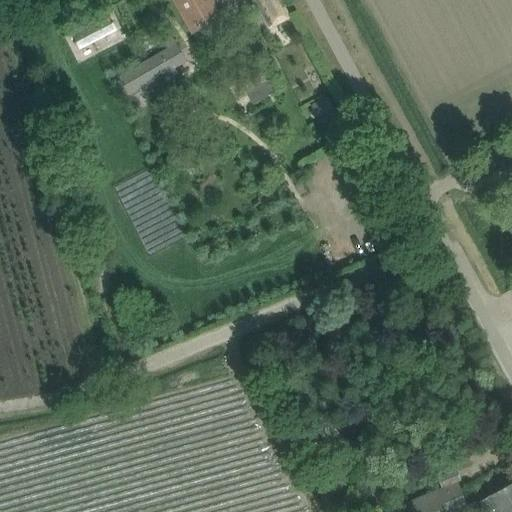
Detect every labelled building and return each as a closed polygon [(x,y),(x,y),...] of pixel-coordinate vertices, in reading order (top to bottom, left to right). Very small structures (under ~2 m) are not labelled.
[(172,0),(192,33),(221,16),(211,0),(172,0)] [(253,0),(267,28),(288,17),(279,0),(253,0)] [(73,42),(81,59),(121,39),(113,22),(73,42)] [(168,48),(117,77),(127,95),(141,87),(149,103),(182,84),(173,68),(186,61),(173,38),(165,43),(168,48)] [(258,66),(237,79),(245,92),(267,80),(258,66)] [(327,97),(311,106),(319,122),(336,113),(327,97)] [(319,131),(319,137),(323,140),(328,138),(329,132),(324,129),(319,131)] [(511,156),(497,164),(509,185),(511,183),(511,156)] [(301,181),(294,185),(299,194),(305,190),(301,181)] [(340,460),(323,467),(335,496),(352,489),(340,460)] [(511,511),(511,483),(488,497),(477,501),(466,505),(456,482),(460,481),(455,468),(436,476),(440,487),(380,511),(511,511)]
